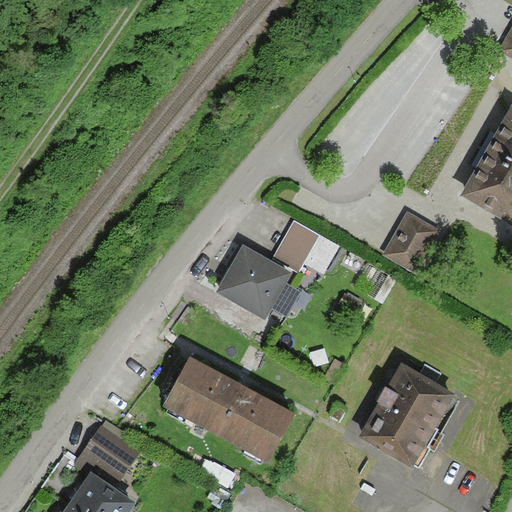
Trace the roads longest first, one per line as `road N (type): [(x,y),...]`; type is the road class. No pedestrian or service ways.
road 1 (residential): [(406,0),(171,265),(1,511)]
road 2 (track): [(0,191),(134,0)]
